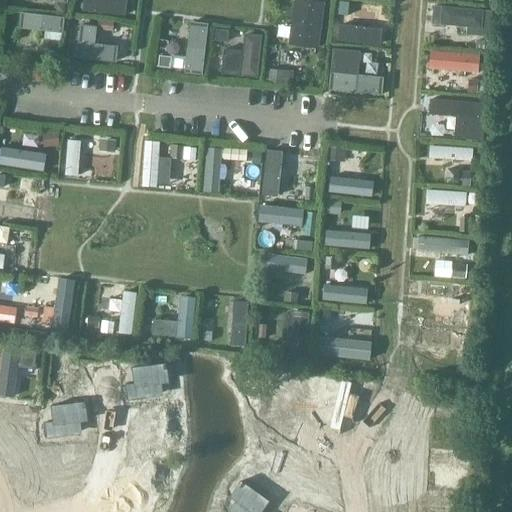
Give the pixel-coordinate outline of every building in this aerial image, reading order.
[(62,33),(64,18),(20,13),(18,29),(62,33)] [(116,47),(93,44),(95,28),(79,26),(77,42),(75,57),(114,62),(116,47)] [(140,152),(141,158),(124,162),(127,174),(126,174),(127,181),(129,180),(132,193),(149,189),(150,194),(163,191),(153,149),(140,152)] [(313,172),(303,183),(316,196),(317,195),(326,204),(336,195),(341,200),(348,193),(349,194),(352,190),(352,191),(353,190),(320,158),(319,159),(321,160),(311,170),(313,172)] [(293,182),(287,187),(296,196),(301,190),(293,182)] [(495,182),(494,198),(502,199),(503,183),(495,182)] [(171,210),(169,198),(158,200),(161,212),(171,210)] [(455,203),(451,253),(483,256),(487,206),(455,203)] [(402,226),(376,256),(397,274),(423,244),(402,226)] [(428,237),(427,253),(435,254),(436,238),(428,237)] [(363,271),(337,301),(360,322),(387,292),(363,271)] [(449,273),(434,310),(464,322),(479,285),(449,273)] [(323,296),(318,302),(330,313),(336,307),(323,296)] [(284,320),(274,368),(290,371),(293,359),(309,363),(308,367),(309,367),(321,314),(319,314),(319,316),(313,315),(312,316),(302,314),(300,323),(284,320)] [(481,332),(479,348),(487,349),(489,333),(481,332)] [(78,343),(56,360),(66,373),(71,369),(79,379),(90,371),(91,373),(106,361),(97,349),(88,356),(78,343)] [(427,351),(423,378),(462,384),(466,356),(427,351)] [(165,364),(131,368),(131,370),(134,369),(136,384),(124,385),(126,400),(128,400),(128,399),(145,397),(144,396),(158,394),(156,381),(164,380),(162,371),(164,370),(164,366),(166,365),(165,364)] [(355,365),(327,407),(353,425),(381,383),(355,365)] [(311,384),(307,391),(320,400),(325,393),(311,384)] [(0,419),(1,418),(13,423),(18,411),(20,411),(27,395),(28,394),(14,388),(9,399),(0,395),(0,419)] [(84,402),(50,407),(50,408),(54,408),(55,422),(43,423),(45,439),(47,438),(46,438),(64,436),(64,434),(77,432),(75,420),(82,419),(81,409),(85,409),(84,404),(85,404),(84,402)] [(141,403),(129,404),(130,414),(142,413),(141,403)] [(136,426),(136,441),(155,442),(155,440),(168,441),(169,428),(176,428),(177,412),(149,411),(148,427),(136,426)] [(431,415),(430,423),(446,425),(447,417),(431,415)] [(385,417),(378,456),(410,462),(417,422),(385,417)] [(271,452),(264,463),(274,471),(273,472),(289,483),(298,471),(288,464),(297,451),(274,435),(265,448),(271,452)] [(52,442),(44,443),(45,455),(53,454),(52,442)] [(30,445),(32,457),(40,456),(38,444),(30,445)] [(147,453),(135,455),(137,466),(149,464),(147,453)] [(39,484),(76,479),(73,456),(36,461),(37,468),(35,468),(36,473),(37,473),(39,484)] [(126,479),(121,494),(139,500),(140,498),(153,502),(157,489),(163,491),(168,476),(142,468),(137,483),(126,479)] [(95,477),(81,478),(82,485),(95,484),(95,477)] [(268,502),(240,482),(239,483),(241,484),(238,488),(239,489),(234,497),(240,501),(232,511),(256,511),(264,501),(268,503),(268,502)] [(412,485),(411,493),(427,496),(428,488),(412,485)] [(384,495),(380,511),(431,511),(433,505),(384,495)]
